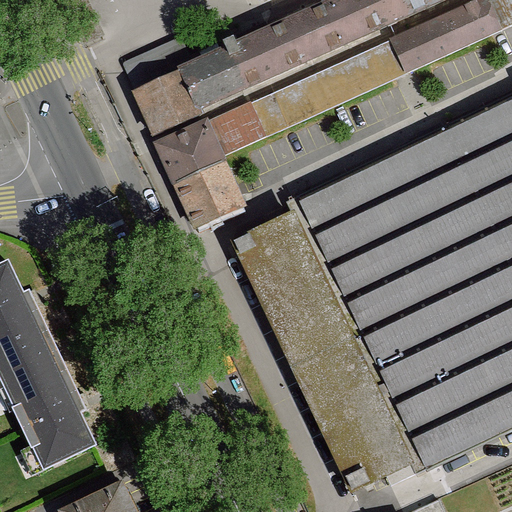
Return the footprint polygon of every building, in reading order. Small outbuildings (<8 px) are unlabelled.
[(87,0),(58,0),(80,45),(104,34),(97,20),(87,0)] [(202,115),(201,114),(383,30),(449,0),(335,0),(275,28),(193,65),(181,39),(123,66),(135,92),(132,94),(152,138),(202,115)] [(511,25),(511,0),(480,0),(389,42),(366,52),(209,124),(207,118),(162,138),(153,142),(194,231),(248,207),(225,156),(404,74),(493,34),(511,25)] [(260,231),(233,244),(238,255),(343,481),(351,494),(370,484),(408,467),(412,476),(448,459),(511,428),(511,97),(457,123),(290,203),(295,214),(260,231)] [(0,378),(44,470),(96,445),(81,412),(86,410),(29,291),(23,294),(7,261),(0,264),(0,378)] [(135,511),(121,482),(58,511),(135,511)] [(443,511),(438,499),(410,511),(443,511)]
